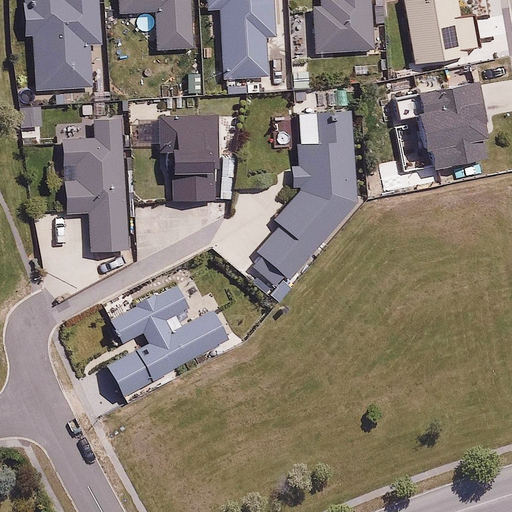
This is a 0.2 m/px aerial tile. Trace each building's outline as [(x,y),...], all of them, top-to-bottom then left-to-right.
[(21,0),(23,29),(33,29),(37,89),(92,86),(90,45),(102,44),(99,0),(21,0)] [(121,0),(122,11),(158,8),(161,48),(196,45),(192,0),(121,0)] [(276,0),(209,0),(210,9),(222,8),(224,78),(270,77),(269,43),(278,42),(276,0)] [(324,0),(325,4),(317,5),(321,53),(374,50),(371,0),(324,0)] [(479,76),(420,90),(421,97),(402,101),(406,116),(422,112),(434,169),(490,157),(486,136),(492,135),(479,76)] [(40,103),(22,104),(24,124),(42,122),(40,103)] [(354,107),(300,111),(303,166),(297,166),(298,190),(276,216),(285,222),(262,249),(266,252),(250,273),(282,299),(361,204),(354,107)] [(219,113),(162,114),(163,169),(173,169),(174,197),(216,196),(216,173),(221,173),(219,113)] [(98,133),(65,134),(67,214),(92,213),(93,247),(129,246),(126,116),(98,117),(98,133)] [(180,283),(115,317),(127,341),(145,332),(151,342),(109,364),(125,395),(233,339),(216,306),(185,322),(179,311),(192,305),(180,283)]
